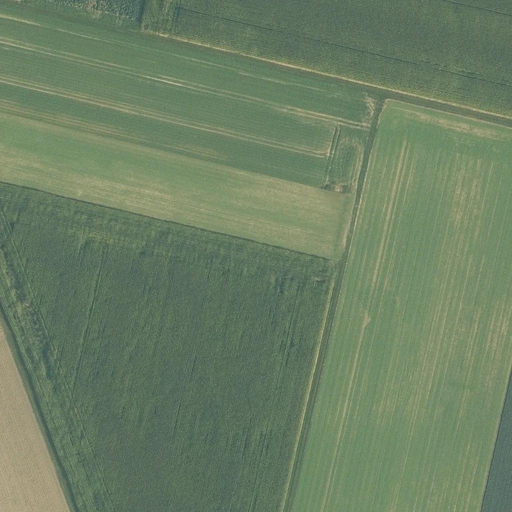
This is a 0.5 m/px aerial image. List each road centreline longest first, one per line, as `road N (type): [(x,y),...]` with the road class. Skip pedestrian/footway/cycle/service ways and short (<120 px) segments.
road 1 (track): [(286,511),(377,93)]
road 2 (track): [(0,2),(377,93)]
road 3 (track): [(74,511),(0,315)]
road 4 (track): [(511,125),(377,93)]
